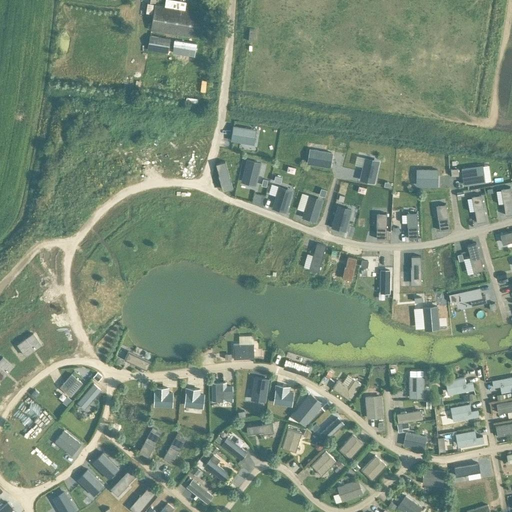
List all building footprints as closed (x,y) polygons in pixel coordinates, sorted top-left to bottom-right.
[(151,28),(200,36),(204,12),(155,4),(151,28)] [(148,48),(168,51),(170,38),(150,35),(148,48)] [(233,126),(231,140),(251,143),(254,129),(233,126)] [(312,149),(310,163),(329,166),(332,152),(312,149)] [(247,159),(242,179),(256,182),(261,163),(247,159)] [(363,167),(360,179),(374,182),(378,162),(364,159),(363,167)] [(480,166),(462,168),(464,184),(482,182),(480,166)] [(419,169),(419,185),(437,185),(437,169),(419,169)] [(510,188),(502,189),(504,202),(503,202),(503,203),(505,214),(511,213),(511,195),(511,187),(510,187),(510,188)] [(278,188),(272,207),(286,212),(292,192),(278,188)] [(472,197),(467,198),(469,211),(474,210),(477,222),(486,220),(481,194),(481,195),(473,197),(472,197)] [(304,211),(302,217),(316,221),(322,201),(308,197),(304,211)] [(446,205),(438,206),(438,210),(439,218),(438,218),(440,230),(449,229),(446,204),(445,204),(446,205)] [(337,207),(332,227),(345,231),(351,211),(337,207)] [(417,207),(401,208),(402,215),(408,214),(409,226),(408,226),(408,238),(418,238),(417,207)] [(377,226),(376,238),(386,239),(387,213),(386,213),(386,214),(378,214),(378,226),(377,226)] [(511,230),(500,234),(501,234),(503,242),(511,239),(511,230)] [(314,255),(310,268),(318,270),(318,271),(326,245),(316,242),(313,255),(313,254),(313,255),(314,255)] [(476,242),(467,245),(470,256),(469,256),(469,257),(471,257),(475,270),(482,268),(483,270),(483,269),(476,242)] [(451,249),(441,251),(443,263),(442,263),(443,264),(444,263),(446,277),(454,276),(455,277),(451,249)] [(345,266),(343,277),(352,279),(351,280),(352,280),(357,258),(348,256),(346,266),(345,265),(344,266),(345,266)] [(411,268),(411,269),(412,269),(412,283),(420,283),(420,284),(421,284),(421,256),(411,256),(411,268)] [(380,289),(380,292),(381,293),(384,293),(385,292),(389,292),(389,270),(381,270),(381,288),(380,289)] [(459,292),(449,294),(451,302),(462,299),(462,300),(470,298),(471,305),(487,302),(485,294),(481,295),(480,288),(459,292)] [(437,306),(423,307),(425,327),(439,326),(437,306)] [(33,333),(18,344),(26,355),(41,344),(33,333)] [(233,344),(234,358),(254,358),(254,343),(233,344)] [(8,347),(4,352),(9,356),(13,351),(8,347)] [(125,359),(146,369),(150,361),(128,351),(125,359)] [(3,357),(0,359),(0,379),(1,380),(13,366),(3,357)] [(286,359),(283,367),(307,375),(310,367),(286,359)] [(410,376),(409,377),(409,381),(410,381),(410,397),(424,397),(424,377),(423,377),(423,370),(410,370),(410,376)] [(97,372),(93,377),(98,380),(102,376),(97,372)] [(71,375),(61,387),(70,395),(82,382),(77,378),(76,379),(71,375)] [(511,376),(491,380),(493,387),(499,386),(501,392),(511,390),(511,376)] [(255,377),(252,397),(266,399),(269,379),(255,377)] [(450,387),(451,394),(475,389),(473,383),(467,384),(465,377),(446,381),(448,388),(450,387)] [(353,378),(347,387),(338,380),(333,388),(350,399),(360,383),(353,378)] [(225,382),(213,382),(213,399),(232,399),(232,386),(225,386),(225,382)] [(81,405),(82,406),(84,408),(85,408),(88,405),(87,404),(100,389),(94,384),(78,402),(81,405)] [(276,385),(274,402),(291,404),(293,392),(288,391),(289,386),(276,385)] [(155,387),(155,404),(172,405),(172,392),(167,392),(168,387),(155,387)] [(187,387),(185,404),(202,406),(204,394),(199,393),(199,388),(187,387)] [(123,395),(121,404),(146,409),(147,400),(123,395)] [(370,397),(369,396),(366,397),(365,398),(366,401),(366,402),(368,417),(382,416),(381,396),(370,397)] [(67,397),(63,401),(68,405),(72,400),(67,397)] [(308,397),(294,414),(305,423),(319,405),(308,397)] [(511,400),(497,403),(498,407),(498,409),(499,413),(511,410),(511,400)] [(326,402),(321,406),(324,410),(329,406),(326,402)] [(451,407),(452,414),(454,414),(455,420),(479,416),(478,409),(471,410),(469,404),(451,407)] [(401,411),(401,413),(397,414),(398,422),(421,418),(420,410),(419,411),(418,410),(413,411),(406,413),(405,410),(401,411)] [(337,416),(319,434),(325,440),(343,423),(337,416)] [(272,422),(246,426),(247,434),(263,432),(263,433),(263,432),(272,431),(271,423),(273,423),(272,422)] [(316,422),(311,426),(314,430),(319,425),(316,422)] [(408,422),(398,424),(399,432),(402,431),(402,428),(409,427),(408,422)] [(511,422),(496,426),(498,436),(511,432),(511,422)] [(152,426),(139,451),(139,452),(140,451),(147,455),(153,445),(154,445),(160,434),(156,432),(157,429),(152,426)] [(282,447),(295,451),(301,432),(288,428),(282,447)] [(64,430),(55,442),(72,455),(81,443),(64,430)] [(459,440),(460,447),(484,442),(483,435),(476,437),(474,430),(456,434),(457,440),(459,440)] [(177,432),(163,457),(164,456),(172,461),(177,451),(179,451),(185,440),(181,438),(182,435),(177,432)] [(404,445),(423,449),(425,442),(426,441),(427,439),(426,438),(426,436),(406,432),(404,445)] [(339,449),(350,458),(363,443),(352,434),(339,449)] [(227,437),(222,444),(241,459),(246,452),(241,448),(245,442),(236,435),(232,440),(227,437)] [(214,445),(210,449),(215,453),(219,449),(214,445)] [(326,451),(311,465),(321,475),(336,461),(326,451)] [(103,452),(93,462),(107,477),(117,467),(103,452)] [(361,470),(372,480),(386,465),(375,455),(361,470)] [(199,459),(195,464),(202,469),(205,464),(199,459)] [(210,459),(205,465),(224,480),(229,474),(210,459)] [(354,461),(351,465),(356,470),(359,466),(354,461)] [(480,471),(478,462),(454,467),(456,475),(480,471)] [(196,465),(191,470),(199,477),(204,471),(196,465)] [(350,467),(346,472),(351,476),(355,471),(350,467)] [(130,468),(110,488),(111,489),(112,488),(117,493),(127,483),(128,484),(129,484),(128,483),(137,475),(130,468)] [(87,469),(78,479),(92,493),(102,483),(87,469)] [(423,483),(443,485),(444,471),(424,469),(423,483)] [(189,477),(186,481),(189,484),(187,486),(207,502),(212,495),(189,477)] [(338,487),(342,500),(362,493),(358,480),(338,487)] [(141,496),(132,507),(137,511),(138,511),(156,492),(148,486),(141,495),(140,495),(139,495),(141,496)] [(66,492),(54,500),(61,511),(72,511),(76,510),(66,492)] [(397,507),(403,511),(418,511),(422,507),(405,495),(397,507)] [(0,508),(0,511),(8,511),(13,509),(8,502),(0,508)] [(164,508),(160,511),(170,511),(174,508),(167,503),(164,508)]
